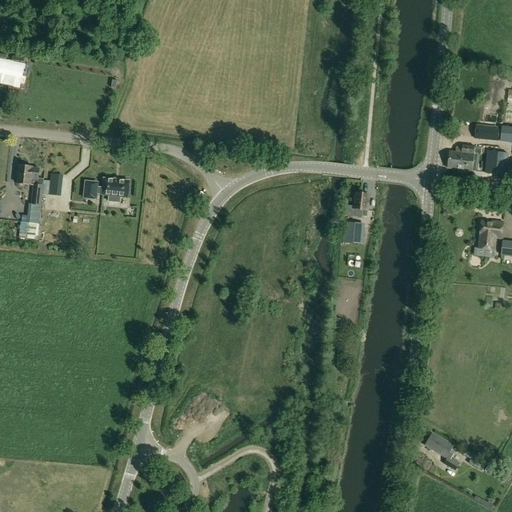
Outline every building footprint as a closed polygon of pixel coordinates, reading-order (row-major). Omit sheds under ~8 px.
[(20,89),(25,64),(0,58),(0,83),(13,87),(20,89)] [(477,126),(476,139),(498,142),(498,140),(500,141),(500,142),(511,143),(511,129),(502,128),(502,130),(499,129),(499,128),(477,126)] [(477,154),(474,154),(474,147),(462,146),(462,148),(456,147),(455,153),(449,152),(448,169),(457,170),(457,173),(463,173),(464,171),(472,172),(475,172),(477,154)] [(506,175),(508,154),(487,151),(485,173),(506,175)] [(31,186),(33,186),(31,204),(41,205),(43,194),(44,185),(43,185),(43,179),(38,178),(39,170),(33,169),(33,168),(18,166),(16,184),(31,186)] [(51,174),(50,181),(50,183),(60,184),(61,175),(51,174)] [(102,195),(104,196),(104,195),(109,196),(109,202),(120,203),(121,197),(127,198),(128,198),(128,197),(129,183),(129,182),(128,182),(120,181),(114,180),(105,179),(104,179),(104,180),(103,189),(97,188),(96,194),(102,195)] [(86,182),(84,198),(96,199),(96,194),(97,188),(98,183),(86,182)] [(361,218),(362,210),(367,211),(369,196),(356,194),(354,208),(347,207),(346,217),(361,218)] [(52,221),(73,220),(73,209),(59,209),(58,203),(51,203),(52,221)] [(40,215),(41,205),(31,204),(29,204),(28,216),(23,215),(22,223),(21,223),(20,238),(38,240),(39,225),(29,224),(30,214),(40,215)] [(29,224),(39,225),(40,215),(30,214),(29,224)] [(478,248),(494,250),(495,239),(501,240),(503,224),(481,221),(478,248)] [(361,244),(363,225),(344,223),(343,243),(361,244)] [(502,255),(511,256),(511,243),(504,242),(502,255)] [(432,435),(426,443),(432,447),(431,449),(445,458),(452,447),(432,435)] [(472,455),(465,451),(463,456),(470,460),(472,455)] [(470,460),(467,464),(482,471),(487,462),(472,455),(470,460)] [(448,457),(448,458),(444,464),(456,471),(460,465),(459,465),(459,464),(448,457)]
